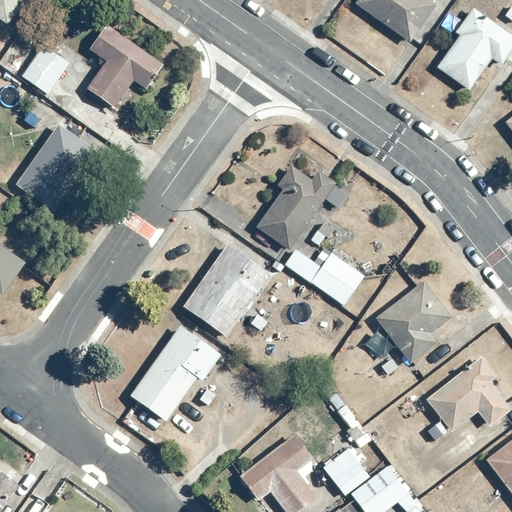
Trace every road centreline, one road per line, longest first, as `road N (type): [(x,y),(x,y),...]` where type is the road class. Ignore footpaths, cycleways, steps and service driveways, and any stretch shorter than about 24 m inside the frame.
road 1 (residential): [(267,46),(14,394)]
road 2 (residential): [(511,264),(417,155),(267,46)]
road 3 (residential): [(14,394),(120,471),(159,511)]
